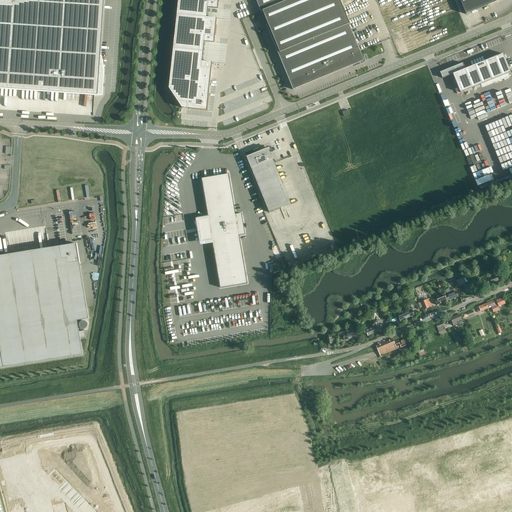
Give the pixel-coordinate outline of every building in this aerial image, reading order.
[(104,75),(99,75),(104,0),(20,0),(12,2),(0,1),(0,88),(102,96),(104,75)] [(178,0),(177,14),(207,18),(208,8),(218,9),(218,0),(178,0)] [(256,0),(261,13),(263,12),(268,24),(266,24),(293,90),(293,89),(295,88),(296,89),(315,81),(353,65),(352,62),(361,58),(359,53),(360,53),(348,25),(349,25),(350,24),(339,0),(256,0)] [(459,0),(466,14),(488,5),(498,1),(497,1),(499,0),(459,0)] [(177,14),(173,48),(203,51),(204,42),(214,43),(216,27),(217,19),(207,18),(177,14)] [(173,48),(169,89),(182,108),(207,111),(212,63),(202,62),(203,51),(173,48)] [(463,64),(440,73),(442,78),(453,74),(460,93),(511,73),(503,54),(465,69),(463,64)] [(264,150),(246,157),(269,213),(291,204),(274,162),(275,161),(275,160),(273,161),(268,148),(266,149),(266,148),(263,149),(264,150)] [(195,220),(199,244),(200,244),(200,245),(201,245),(213,243),(220,288),(247,283),(239,235),(245,234),(241,214),(235,215),(228,174),(202,179),(208,216),(197,218),(196,218),(196,219),(195,220)] [(0,368),(83,355),(80,338),(86,337),(85,331),(79,331),(77,321),(89,319),(80,262),(77,244),(60,246),(60,247),(0,256),(0,368)] [(485,286),(492,284),(490,279),(487,280),(486,278),(482,279),(485,286)] [(447,296),(449,301),(458,297),(456,292),(455,288),(449,291),(450,295),(447,296)] [(437,306),(449,301),(447,296),(435,301),(437,306)] [(488,309),(488,308),(486,304),(476,308),(478,313),(488,309)] [(400,322),(415,316),(413,311),(414,310),(412,308),(408,310),(409,312),(398,316),(400,322)] [(461,314),(451,318),(452,322),(451,322),(451,324),(453,323),(462,320),(462,321),(463,321),(461,314)] [(378,321),(371,323),(372,325),(373,328),(375,333),(382,330),(381,328),(380,327),(380,325),(379,325),(378,322),(378,321)] [(442,322),(436,325),(437,328),(439,332),(445,329),(444,326),(444,325),(442,322)] [(368,336),(375,333),(373,328),(372,328),(371,326),(365,328),(368,336)] [(347,335),(343,335),(344,341),(356,339),(355,335),(355,333),(354,330),(346,332),(347,335)] [(397,349),(394,342),(393,339),(376,346),(380,356),(397,349)] [(394,342),(397,349),(399,348),(398,347),(400,346),(401,347),(410,344),(408,339),(399,342),(399,341),(394,342)] [(55,471),(48,477),(53,481),(59,475),(55,471)] [(59,475),(53,481),(57,485),(63,479),(59,475)] [(63,479),(57,485),(61,490),(67,484),(63,479)] [(67,484),(61,490),(65,494),(71,488),(67,484)] [(71,488),(65,494),(69,498),(75,492),(71,488)] [(75,492),(69,498),(73,503),(80,497),(75,492)] [(80,497),(73,503),(77,507),(84,501),(80,497)] [(84,501),(77,507),(82,511),(88,505),(84,501)]
